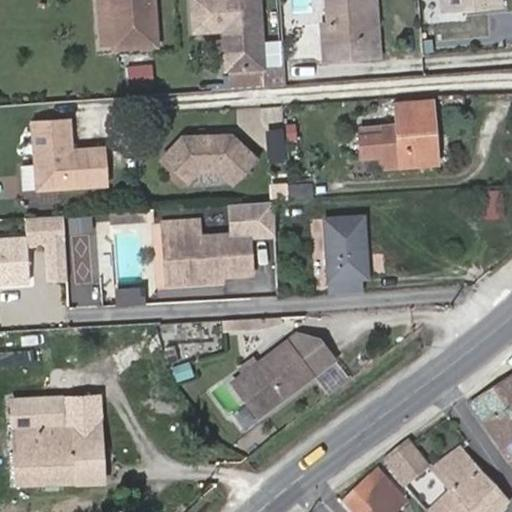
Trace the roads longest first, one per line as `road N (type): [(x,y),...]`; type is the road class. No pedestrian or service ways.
road 1 (unknown): [(511,79),(102,107)]
road 2 (tertiary): [(256,511),(511,316)]
road 3 (unknown): [(511,100),(493,113),(474,167),(364,181)]
